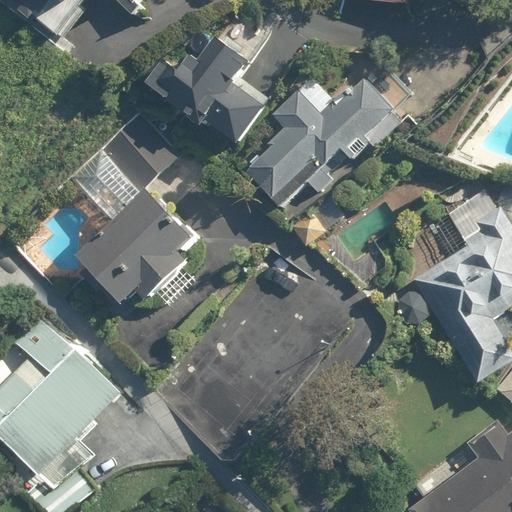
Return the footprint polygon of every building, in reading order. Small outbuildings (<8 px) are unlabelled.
[(0,0),(64,54),(89,24),(79,16),(92,1),(91,0),(0,0)] [(99,0),(110,13),(118,8),(130,24),(151,8),(146,3),(149,0),(99,0)] [(343,0),(343,3),(408,9),(408,0),(343,0)] [(199,63),(191,57),(174,78),(160,68),(143,90),(233,161),(267,117),(232,89),(248,69),(214,43),(199,63)] [(351,169),(401,125),(364,82),(337,106),(317,82),(274,119),(285,131),(269,145),(276,152),(247,177),(278,213),(342,158),(351,169)] [(143,198),(168,174),(125,130),(70,185),(113,228),(143,198)] [(483,194),(446,216),(466,250),(414,281),(479,391),(511,370),(511,357),(492,323),(505,315),(511,310),(511,229),(501,210),(494,214),(483,194)] [(116,316),(131,301),(143,312),(185,270),(174,259),(189,244),(143,198),(113,228),(70,270),(116,316)] [(91,456),(74,440),(112,402),(37,327),(0,363),(0,461),(14,475),(1,488),(25,511),(67,511),(91,489),(74,473),(91,456)] [(511,379),(499,396),(511,406),(511,379)] [(416,511),(511,511),(511,438),(507,442),(498,430),(468,453),(478,466),(416,511)]
